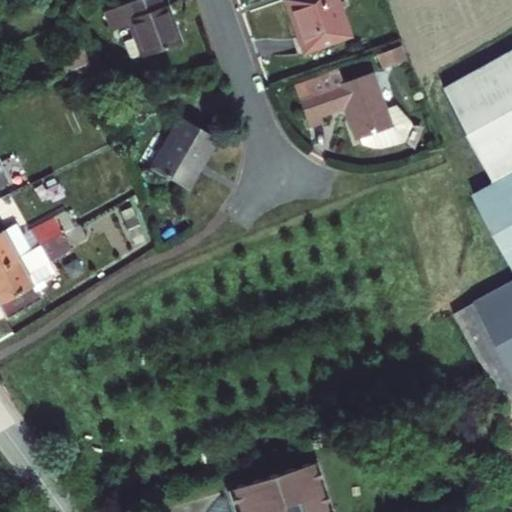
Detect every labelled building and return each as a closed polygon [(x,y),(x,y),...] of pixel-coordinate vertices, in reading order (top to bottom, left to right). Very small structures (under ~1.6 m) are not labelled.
[(313,0),(306,0),(264,16),(283,70),(333,52),(313,0)] [(113,75),(159,58),(146,21),(143,22),(138,7),(105,19),(118,54),(106,58),(113,75)] [(380,64),(358,72),(363,86),(385,79),(380,64)] [(321,87),(276,103),(290,143),(305,137),(303,131),(325,122),(337,155),(340,153),(342,159),(353,163),(362,163),(381,156),(383,152),(390,157),(397,148),(398,141),(392,132),(387,135),(372,111),(362,115),(352,89),(325,99),(321,87)] [(195,157),(157,134),(126,185),(164,208),(195,157)] [(511,394),(511,175),(478,194),(511,255),(511,283),(453,316),(500,401),(511,394)] [(0,269),(56,240),(50,227),(0,249),(0,269)] [(64,256),(56,240),(0,269),(0,320),(16,313),(2,285),(64,256)] [(329,511),(314,459),(228,487),(235,511),(329,511)]
